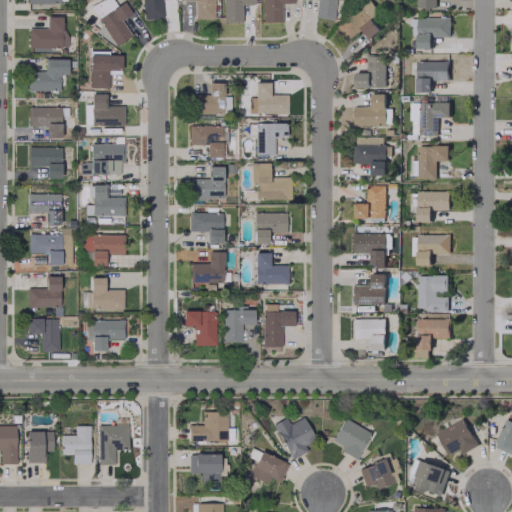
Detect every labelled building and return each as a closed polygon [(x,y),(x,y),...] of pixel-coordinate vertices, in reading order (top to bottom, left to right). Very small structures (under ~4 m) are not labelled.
[(99,0),(90,6),(114,45),(130,35),(120,19),(130,13),(122,1),(115,5),(112,0),(99,0)] [(140,0),(141,18),(161,17),(160,0),(140,0)] [(212,19),(212,0),(181,0),(182,0),(194,0),(194,19),(212,19)] [(241,21),(240,4),(253,4),(252,0),(221,0),(222,22),(241,21)] [(280,21),(280,2),(292,2),(291,0),(260,0),(261,21),(280,21)] [(315,0),(314,17),(333,19),(334,0),(315,0)] [(377,11),(368,0),(365,0),(334,26),(346,41),(360,29),(368,39),(379,30),(369,17),(377,11)] [(435,7),(434,0),(415,0),(416,8),(435,7)] [(45,28),(27,28),(27,47),(38,47),(38,51),(49,51),(49,47),(65,47),(66,31),(60,31),(60,16),(46,15),(45,28)] [(89,87),(107,87),(107,70),(120,70),(120,54),(88,54),(89,87)] [(58,73),(66,74),(66,58),(44,58),(43,71),(27,70),(26,89),(58,90),(58,73)] [(354,88),(384,87),(384,60),(365,60),(366,72),(354,73),(354,88)] [(416,91),(430,91),(430,80),(447,80),(446,61),(415,61),(416,91)] [(286,113),(286,94),(268,94),(268,81),(253,81),(253,97),(247,97),(247,113),(286,113)] [(222,83),(208,82),(207,93),(189,93),(189,112),(221,113),(222,83)] [(122,124),(122,105),(102,105),(102,94),(90,93),(89,124),(122,124)] [(351,107),(352,125),(384,124),(384,93),(370,94),(370,106),(351,107)] [(410,135),(436,134),(435,117),(448,117),(448,102),(409,103),(410,135)] [(45,137),(59,137),(59,107),(28,106),(27,125),(45,125),(45,137)] [(272,154),(272,137),(284,137),(284,122),(253,123),(254,155),(272,154)] [(187,144),(206,144),(205,156),(219,156),(220,126),(187,125),(187,144)] [(383,175),(383,137),(372,137),(361,137),(361,143),(351,143),(351,163),(370,163),(370,175),(383,175)] [(89,144),(89,162),(77,162),(78,174),(119,173),(118,163),(121,163),(120,143),(89,144)] [(447,160),(447,144),(416,145),(416,164),(410,164),(410,176),(434,176),(434,161),(447,160)] [(59,147),(27,146),(27,165),(45,165),(45,177),(59,178),(59,147)] [(289,176),(268,177),(267,162),(249,163),(249,173),(253,173),(254,199),(289,198),(289,176)] [(221,165),(207,165),(207,178),(189,178),(188,198),(221,199),(221,165)] [(122,196),(103,196),(103,183),(90,184),(90,215),(122,214),(122,196)] [(384,217),(383,184),(365,185),(365,202),(352,203),(352,218),(384,217)] [(416,222),(430,221),(429,210),(447,210),(447,191),(415,191),(416,222)] [(59,193),(26,193),(25,211),(44,212),(43,224),(58,224),(59,193)] [(220,212),(187,212),(187,230),(205,231),(205,242),(220,243),(220,212)] [(284,213),(252,212),(252,243),(266,243),(266,231),(284,231),(284,213)] [(45,264),(68,264),(69,234),(27,233),(26,251),(45,252),(45,264)] [(352,252),(370,252),(369,267),(383,267),(384,234),(352,233),(352,252)] [(122,235),(79,234),(79,249),(89,249),(89,265),(103,265),(103,253),(122,254),(122,235)] [(448,253),(448,234),(415,235),(416,265),(429,265),(429,254),(448,253)] [(221,251),(207,251),(207,263),(189,263),(190,282),(222,281),(221,251)] [(286,264),(267,264),(268,252),(253,252),(253,282),(285,283),(286,264)] [(384,274),(369,273),(369,285),(351,284),(350,304),(383,305),(384,274)] [(416,308),(425,308),(425,312),(447,311),(446,293),(447,293),(447,274),(415,275),(416,308)] [(26,306),(58,306),(57,275),(43,275),(43,287),(26,288),(26,306)] [(102,277),(88,277),(89,308),(122,307),(121,288),(103,289),(102,277)] [(261,346),(279,346),(279,325),(292,325),(292,311),(274,310),(274,304),(261,304),(261,346)] [(252,308),(221,309),(221,341),(240,341),(239,325),(252,324),(252,308)] [(213,345),(213,311),(182,310),(182,326),(194,326),(194,344),(213,345)] [(25,333),(38,332),(38,351),(56,351),(56,317),(25,317),(25,333)] [(351,319),(351,338),(369,338),(370,350),(384,350),(384,318),(351,319)] [(447,318),(414,319),(415,357),(429,357),(429,338),(447,338),(447,318)] [(90,320),(90,350),(104,350),(104,339),(121,338),(121,319),(90,320)] [(187,424),(187,441),(225,441),(225,411),(201,411),(201,424),(187,424)] [(508,413),(511,412),(511,450),(511,453),(494,446),(496,440),(495,439),(497,435),(497,436),(505,417),(506,417),(508,413)] [(305,451),(303,445),(313,439),(302,417),(287,424),(284,417),(272,424),(289,459),(305,451)] [(331,439),(341,445),(338,450),(354,459),(369,432),(343,417),(331,439)] [(447,454),(458,448),(461,454),(476,445),(460,417),(434,432),(447,454)] [(0,463),(14,463),(14,425),(0,424),(0,463)] [(113,463),(112,449),(126,449),(126,424),(96,424),(96,463),(113,463)] [(87,425),(73,425),(73,434),(59,435),(59,454),(70,453),(70,463),(88,463),(87,425)] [(51,431),(24,431),(24,461),(43,462),(43,451),(51,451),(51,431)] [(265,482),(267,476),(278,481),(286,463),(251,447),(247,456),(253,459),(247,474),(265,482)] [(218,481),(218,475),(224,475),(224,454),(187,454),(187,472),(199,472),(198,480),(218,481)] [(356,467),(363,486),(374,482),(376,489),(400,481),(392,455),(356,467)] [(439,496),(448,470),(419,459),(409,486),(439,496)] [(219,511),(220,502),(195,503),(195,511),(219,511)]
